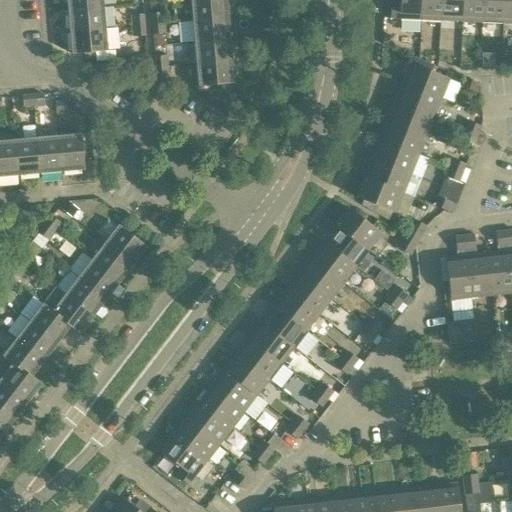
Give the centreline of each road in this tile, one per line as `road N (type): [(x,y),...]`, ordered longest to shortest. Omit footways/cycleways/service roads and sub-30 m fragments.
road 1 (residential): [(250,511),(432,293),(429,244),(460,224),(511,218)]
road 2 (residential): [(17,504),(60,478),(99,438),(234,265),(241,231)]
road 3 (residential): [(241,231),(172,288),(34,467),(17,504)]
road 4 (residential): [(254,214),(73,85),(28,72),(12,51),(6,0)]
road 5 (residential): [(254,214),(310,129),(329,0)]
